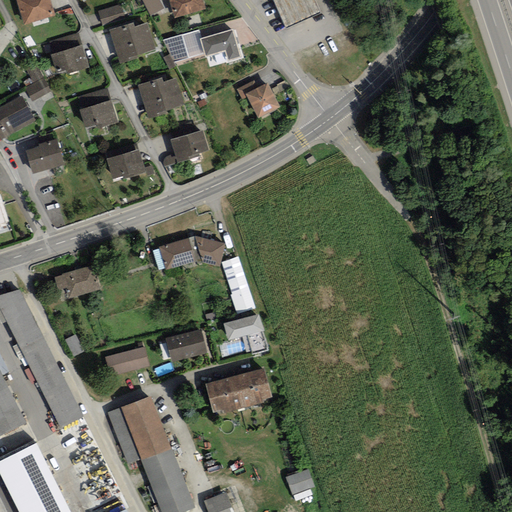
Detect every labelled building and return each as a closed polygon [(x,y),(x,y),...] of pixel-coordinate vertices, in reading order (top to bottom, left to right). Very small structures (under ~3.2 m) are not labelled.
[(46,0),(15,0),(22,22),(51,13),(46,0)] [(166,7),(161,0),(142,0),(150,16),(166,7)] [(168,0),(173,16),(202,9),(199,0),(168,0)] [(310,0),(272,0),(284,28),(316,14),(310,0)] [(120,4),(98,11),(103,25),(124,18),(120,4)] [(144,23),(109,33),(118,61),(153,50),(144,23)] [(231,30),(200,39),(205,56),(223,50),(226,61),(239,58),(231,30)] [(80,47),(50,55),(55,74),(85,66),(80,47)] [(29,70),(35,83),(27,86),(33,101),(52,94),(41,65),(29,70)] [(138,86),(146,114),(181,103),(173,80),(160,84),(158,80),(138,86)] [(246,98),(257,117),(276,108),(264,85),(254,90),(251,84),(237,91),(242,100),(246,98)] [(0,109),(0,139),(32,122),(19,99),(0,109)] [(108,102),(81,111),(87,130),(114,121),(108,102)] [(200,133),(170,142),(175,160),(205,151),(200,133)] [(24,153),(30,174),(60,166),(54,145),(24,153)] [(136,153),(107,161),(112,180),(141,172),(136,153)] [(222,246),(191,239),(158,249),(164,268),(194,259),(217,265),(222,246)] [(238,304),(254,298),(239,256),(222,263),(238,304)] [(90,267),(55,279),(59,290),(65,288),(68,298),(97,288),(90,267)] [(0,298),(0,310),(60,426),(80,416),(15,291),(0,298)] [(261,310),(225,321),(230,338),(266,328),(261,310)] [(165,341),(171,361),(206,352),(200,332),(165,341)] [(68,339),(76,356),(86,351),(78,334),(68,339)] [(143,350),(110,358),(114,374),(147,366),(143,350)] [(261,370),(204,386),(212,413),(269,397),(261,370)] [(0,381),(0,433),(21,423),(0,381)] [(179,511),(190,508),(147,398),(110,413),(129,462),(140,458),(160,511),(179,511)] [(0,461),(0,476),(17,511),(65,511),(33,445),(0,461)] [(285,478),(291,494),(311,486),(306,471),(285,478)] [(231,511),(224,494),(205,501),(209,511),(231,511)]
